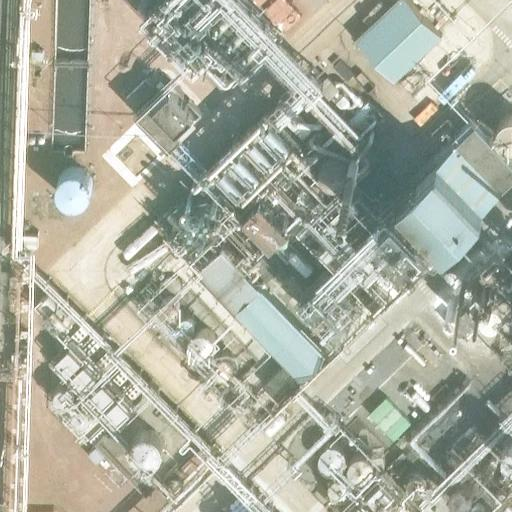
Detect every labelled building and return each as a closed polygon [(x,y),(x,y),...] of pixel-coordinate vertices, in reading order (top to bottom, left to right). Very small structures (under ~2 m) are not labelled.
[(388,0),(355,33),(396,75),(445,27),(419,0),(388,0)] [(511,127),(511,95),(495,101),(503,130),(511,127)] [(58,199),(88,200),(90,153),(60,151),(58,199)] [(479,253),(469,261),(480,273),(490,265),(479,253)] [(49,310),(57,306),(48,286),(39,290),(49,310)] [(188,326),(201,340),(219,324),(206,310),(188,326)] [(150,409),(127,424),(145,454),(169,439),(150,409)] [(352,511),(373,511),(379,479),(384,480),(387,465),(373,463),(377,439),(352,435),(351,439),(335,436),(323,507),(352,511)] [(302,459),(289,470),(307,492),(320,480),(302,459)]
